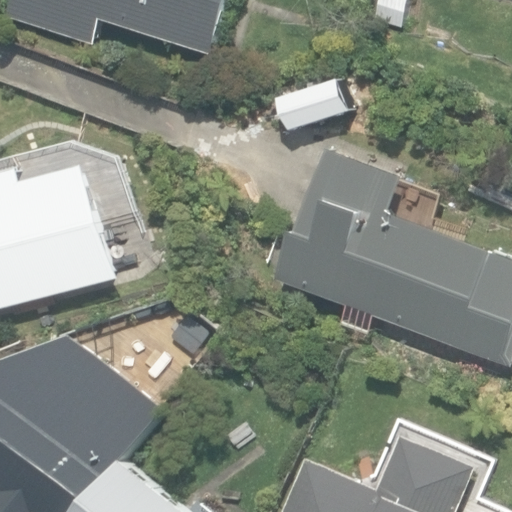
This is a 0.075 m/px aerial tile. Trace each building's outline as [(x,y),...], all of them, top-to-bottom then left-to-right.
[(108,17),(217,52),(233,0),(19,0),(14,15),(100,43),(108,17)] [(381,0),(377,20),(407,28),(414,0),(381,0)] [(0,310),(14,306),(17,315),(54,305),(52,299),(127,279),(92,147),(0,171),(0,310)] [(511,250),(403,211),(416,174),(343,148),(312,232),(304,230),(287,277),(356,303),(349,322),(375,332),(382,313),(511,361),(511,250)] [(80,324),(0,356),(0,475),(22,493),(12,505),(21,511),(34,511),(38,507),(43,511),(87,511),(131,459),(175,401),(80,324)] [(490,511),(489,511),(463,511),(485,465),(414,433),(390,486),(320,454),(293,511),(490,511)] [(196,511),(131,459),(87,511),(196,511)]
